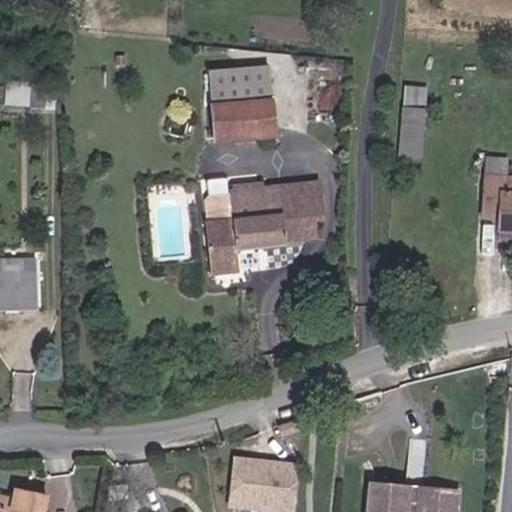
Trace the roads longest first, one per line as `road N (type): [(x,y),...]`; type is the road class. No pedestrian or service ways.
road 1 (residential): [(0,440),(155,434),(511,329)]
road 2 (unknown): [(381,366),(368,89),(384,0)]
